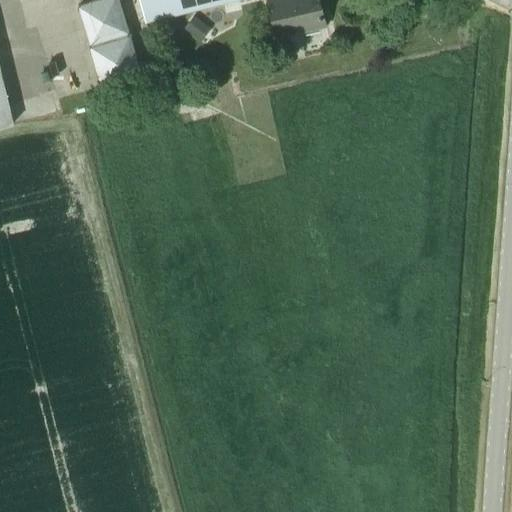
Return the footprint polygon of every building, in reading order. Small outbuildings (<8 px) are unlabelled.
[(142,72),(119,0),(93,0),(77,6),(89,45),(100,84),(102,84),(103,86),(140,75),(140,73),(142,72)] [(140,0),(145,20),(150,19),(231,0),(140,0)] [(325,26),(318,0),(267,0),(275,33),(300,27),(301,32),(325,26)] [(211,28),(194,15),(184,28),(201,41),(211,28)] [(0,126),(12,124),(0,72),(0,126)]
